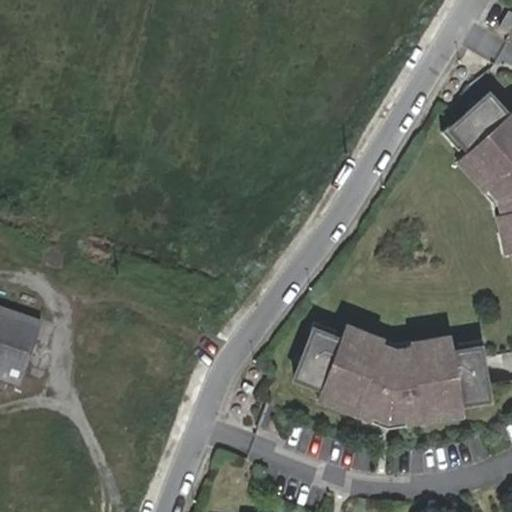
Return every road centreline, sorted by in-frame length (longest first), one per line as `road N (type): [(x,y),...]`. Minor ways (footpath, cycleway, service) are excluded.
road 1 (residential): [(166,511),(226,363),(287,287),(476,0)]
road 2 (track): [(0,408),(54,392),(80,416),(120,511)]
road 3 (track): [(54,392),(65,305),(35,283),(0,278)]
